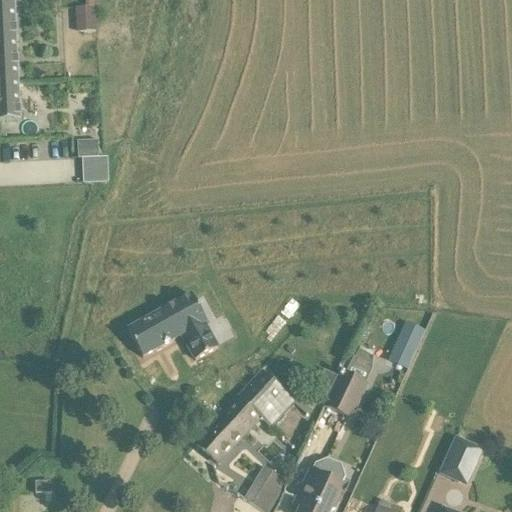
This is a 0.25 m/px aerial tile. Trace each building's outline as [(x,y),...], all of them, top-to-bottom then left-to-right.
[(0,0),(0,125),(21,124),(15,0),(0,0)] [(86,1),(86,10),(95,10),(94,0),(86,1)] [(86,10),(75,11),(76,35),(96,34),(95,10),(86,10)] [(99,143),(77,144),(78,161),(82,161),(99,160),(99,143)] [(82,161),(84,186),(92,186),(109,185),(108,160),(103,160),(99,160),(82,161)] [(143,360),(182,338),(196,363),(218,351),(204,326),(207,325),(192,298),(128,334),(143,360)] [(399,341),(417,350),(425,334),(406,325),(399,341)] [(358,367),(360,364),(350,359),(326,409),(351,421),(368,387),(364,385),(370,372),(358,367)] [(313,397),(325,403),(336,380),(324,374),(313,397)] [(220,468),(262,422),(272,431),(296,405),(264,375),(197,447),(220,468)] [(440,477),(467,489),(483,454),(456,441),(440,477)] [(342,488),(311,474),(296,507),(303,510),(301,511),(335,511),(336,511),(338,508),(335,502),(342,488)] [(52,496),(51,485),(36,485),(36,496),(52,496)] [(403,511),(404,511),(381,502),(377,511),(403,511)]
